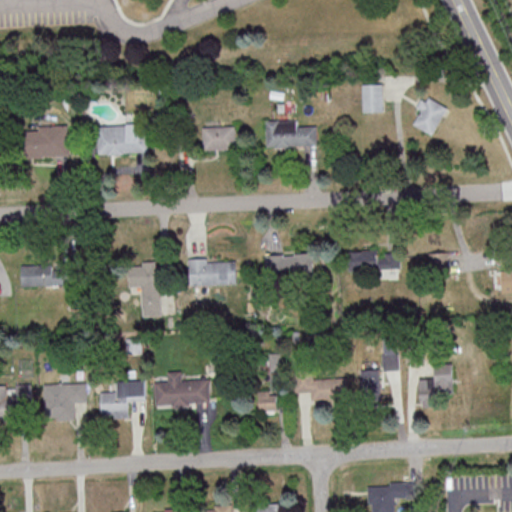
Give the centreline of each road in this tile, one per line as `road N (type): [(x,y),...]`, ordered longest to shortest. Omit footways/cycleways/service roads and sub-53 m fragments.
road 1 (residential): [(511,439),(0,469)]
road 2 (residential): [(511,188),(0,211)]
